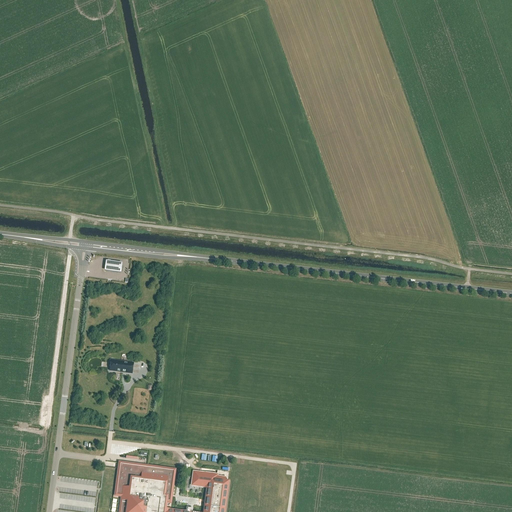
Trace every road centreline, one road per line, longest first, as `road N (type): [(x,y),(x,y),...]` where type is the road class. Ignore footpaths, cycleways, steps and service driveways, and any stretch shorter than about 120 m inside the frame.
road 1 (tertiary): [(511,293),(198,257)]
road 2 (tertiary): [(198,257),(23,237)]
road 3 (tertiary): [(23,237),(198,257)]
